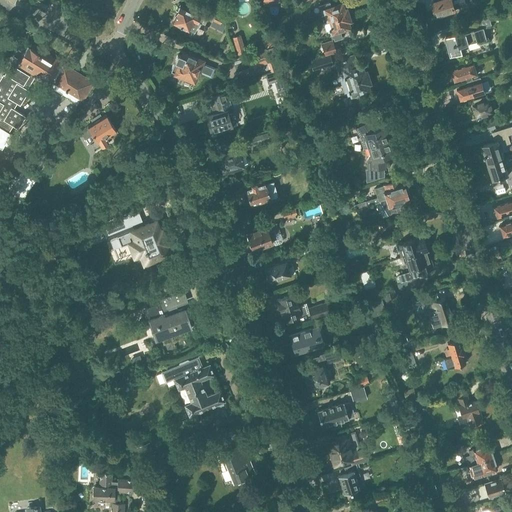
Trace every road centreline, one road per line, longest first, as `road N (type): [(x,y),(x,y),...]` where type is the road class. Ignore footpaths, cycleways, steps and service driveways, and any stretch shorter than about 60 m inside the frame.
road 1 (residential): [(316,511),(223,255),(115,41)]
road 2 (tertiary): [(511,390),(390,0)]
